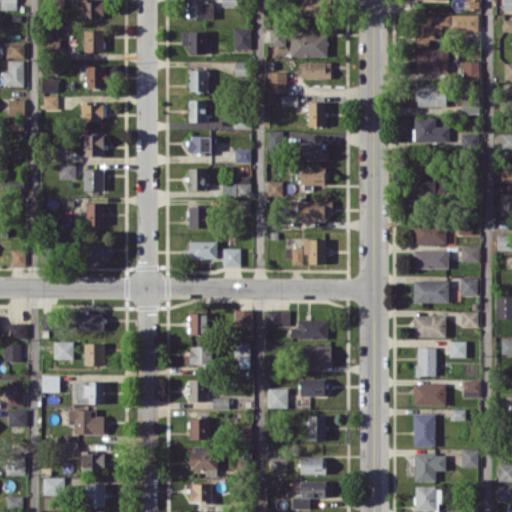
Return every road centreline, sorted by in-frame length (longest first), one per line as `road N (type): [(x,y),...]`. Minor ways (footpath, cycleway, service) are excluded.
road 1 (residential): [(372,0),(373,511)]
road 2 (residential): [(147,0),(147,511)]
road 3 (residential): [(0,286),(373,289)]
